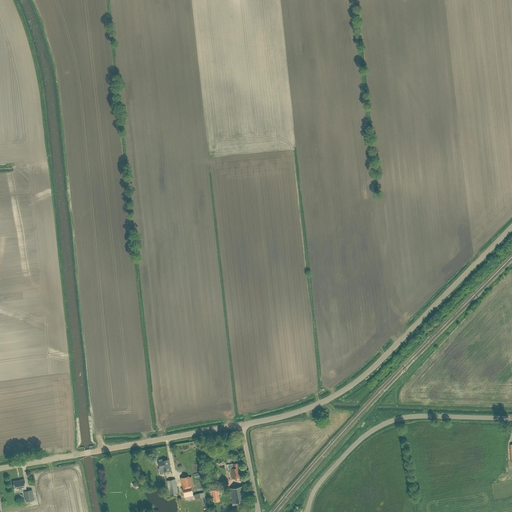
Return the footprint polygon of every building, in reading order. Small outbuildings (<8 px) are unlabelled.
[(163,460),(163,459),(159,459),(159,461),(158,461),(160,468),(159,468),(160,474),(163,473),(163,472),(171,470),(169,460),(168,460),(167,459),(163,460)] [(239,468),(238,462),(227,464),(229,472),(231,471),(232,478),(243,477),(241,468),(239,468)] [(183,489),(183,492),(192,490),(191,487),(191,486),(189,475),(180,477),(183,489)] [(170,495),(178,493),(175,478),(167,480),(170,495)] [(15,490),(26,488),(24,479),(13,481),(15,490)] [(214,499),(219,498),(216,483),(211,484),(214,499)] [(246,501),(246,500),(247,500),(244,485),(229,488),(232,503),(242,501),(242,502),(246,501)] [(26,501),(35,500),(33,489),(24,491),(26,501)]
